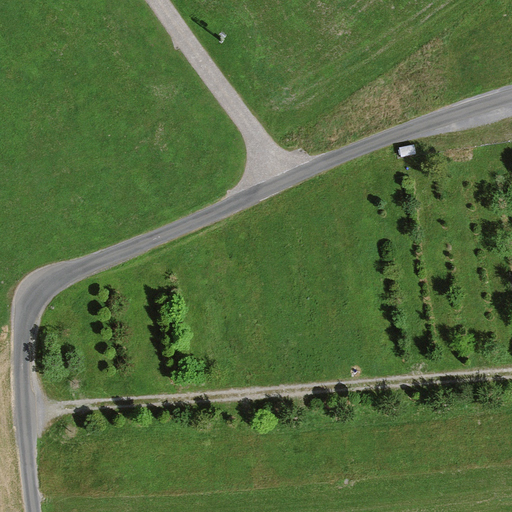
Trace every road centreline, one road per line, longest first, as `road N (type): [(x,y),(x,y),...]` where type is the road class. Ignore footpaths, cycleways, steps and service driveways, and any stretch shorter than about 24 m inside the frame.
road 1 (unclassified): [(34,511),(23,339),(31,302),(47,284),(382,139),(511,97)]
road 2 (track): [(25,414),(511,372)]
